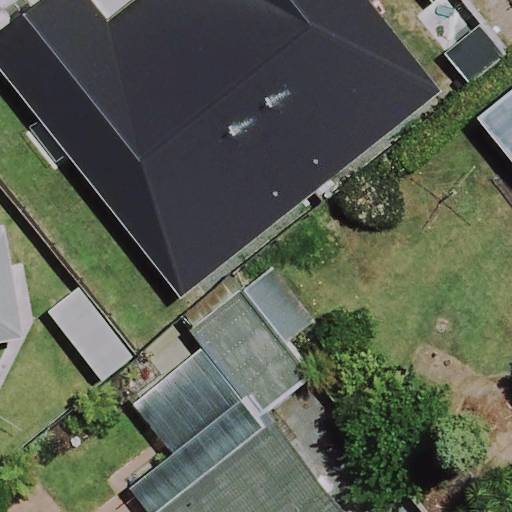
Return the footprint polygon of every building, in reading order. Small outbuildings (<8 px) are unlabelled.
[(280,0),(111,0),(74,27),(133,107),(280,0)] [(511,0),(347,0),(340,6),(410,97),(511,17),(511,0)] [(511,97),(485,120),(511,151),(511,97)] [(15,222),(0,225),(0,342),(39,335),(15,222)] [(369,450),(254,285),(190,330),(210,359),(143,406),(199,487),(162,511),(355,511),(331,476),(369,450)]
